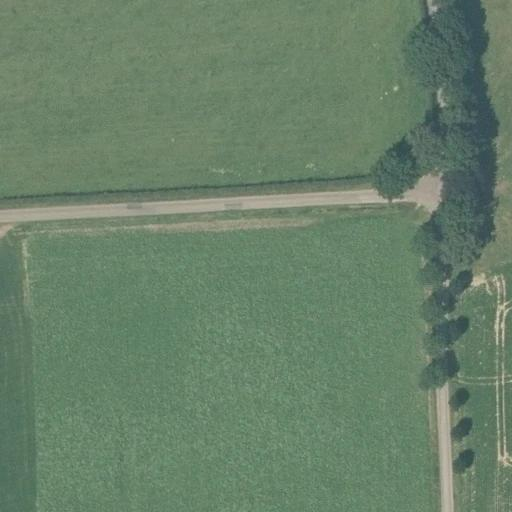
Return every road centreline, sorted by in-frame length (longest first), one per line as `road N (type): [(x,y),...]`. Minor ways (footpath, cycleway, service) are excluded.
road 1 (unclassified): [(0,217),(444,195)]
road 2 (unclassified): [(448,511),(444,195)]
road 3 (unclassified): [(444,195),(431,0)]
